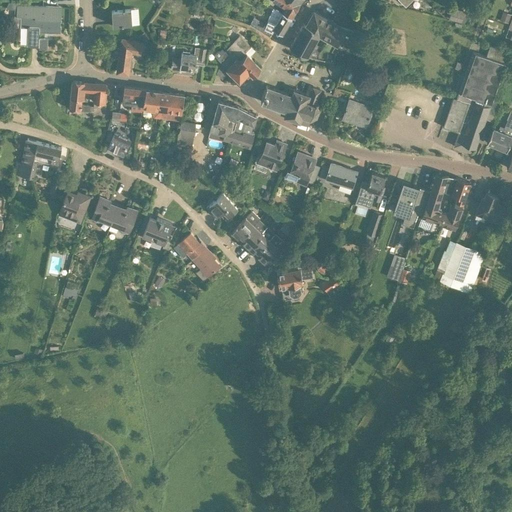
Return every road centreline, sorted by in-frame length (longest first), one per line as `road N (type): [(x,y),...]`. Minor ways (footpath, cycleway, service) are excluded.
road 1 (residential): [(282,411),(249,277),(178,198),(60,140),(0,124)]
road 2 (tertiary): [(511,179),(340,147),(247,96)]
road 3 (tertiary): [(247,96),(82,70)]
